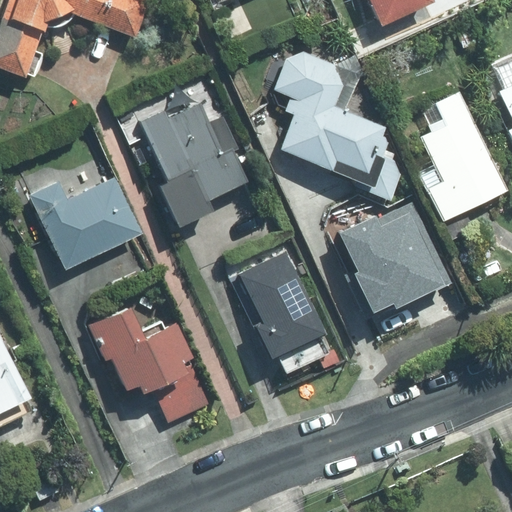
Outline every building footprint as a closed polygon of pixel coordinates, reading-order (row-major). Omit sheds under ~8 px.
[(13,0),(0,28),(0,74),(20,83),(44,29),(68,19),(127,35),(135,4),(119,0),(13,0)] [(420,6),(416,0),(354,0),(367,29),(420,6)] [(281,52),(265,90),(286,98),(278,118),(298,126),(284,159),(378,198),(393,161),(368,151),(378,128),(341,114),(354,81),(281,52)] [(511,53),(476,69),(511,153),(511,53)] [(182,101),(134,119),(157,178),(146,182),(164,226),(201,212),(195,197),(231,183),(217,147),(202,153),(182,101)] [(494,189),(458,113),(415,133),(436,179),(418,188),(432,217),(494,189)] [(54,183),(18,200),(52,274),(134,237),(108,179),(62,200),(54,183)] [(413,194),(334,227),(366,304),(446,270),(413,194)] [(271,252),(221,275),(261,361),(311,339),(271,252)] [(190,372),(156,298),(122,313),(108,281),(71,298),(103,367),(118,360),(122,369),(138,362),(151,390),(190,372)] [(0,406),(17,399),(0,363),(0,406)]
